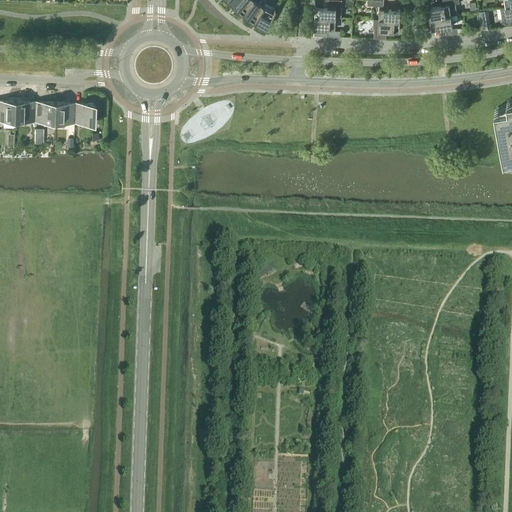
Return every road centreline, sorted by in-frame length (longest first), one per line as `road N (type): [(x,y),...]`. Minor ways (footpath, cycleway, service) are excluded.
road 1 (secondary): [(137,511),(150,157)]
road 2 (secondary): [(299,80),(404,82),(511,69)]
road 3 (secondary): [(511,50),(440,60),(300,61)]
road 4 (secondary): [(175,83),(299,80)]
road 5 (secondary): [(300,61),(178,49)]
